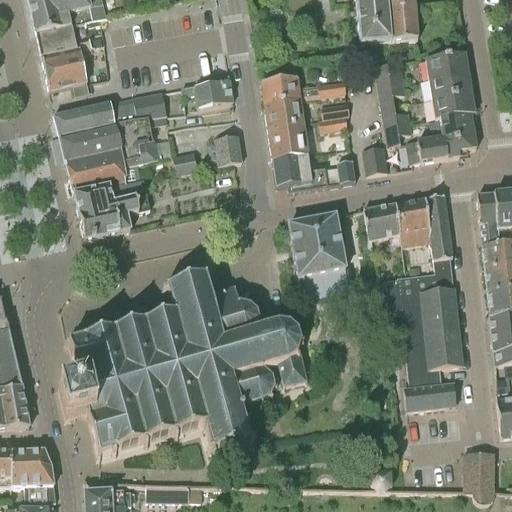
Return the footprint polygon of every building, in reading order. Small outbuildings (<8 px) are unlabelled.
[(35,40),(84,29),(105,24),(99,0),(26,0),(33,26),(35,40)] [(385,16),(412,14),(410,0),(353,0),(355,16),(385,14),(385,16)] [(385,14),(355,16),(358,51),(389,48),(415,45),(412,14),(385,16),(385,14)] [(35,40),(41,63),(77,55),(78,61),(91,58),(90,53),(89,46),(88,46),(74,49),(72,39),(85,35),(84,29),(35,40)] [(93,45),(89,46),(90,53),(94,52),(101,50),(99,44),(93,45)] [(80,66),(78,61),(77,55),(41,63),(41,64),(48,98),(49,98),(49,97),(72,92),(74,102),(86,99),(84,89),(81,74),(86,73),(86,72),(92,71),(90,65),(85,66),(85,65),(80,66)] [(427,86),(466,80),(463,59),(424,65),(427,86)] [(376,94),(401,90),(399,79),(387,81),(386,71),(373,73),(376,94)] [(466,80),(427,86),(431,105),(469,99),(466,80)] [(263,113),(287,109),(298,107),(310,105),(317,104),(315,91),(308,92),(297,94),(296,83),(259,89),(263,113)] [(194,93),(181,95),(182,102),(195,100),(198,115),(231,109),(228,87),(194,93)] [(317,104),(344,100),(342,87),(315,91),(317,104)] [(376,94),(379,113),(391,111),(390,103),(402,101),(401,90),(376,94)] [(147,125),(165,122),(167,122),(163,99),(132,103),(137,126),(147,125)] [(434,126),(439,125),(469,120),(472,120),(469,99),(431,105),(434,126)] [(58,142),(137,126),(132,103),(109,109),(52,121),(58,142)] [(267,143),(285,141),(284,132),(301,129),(298,107),(287,109),(263,113),(267,143)] [(341,123),(344,123),(348,122),(345,109),(319,114),(320,126),(341,123)] [(379,113),(383,133),(407,130),(406,119),(393,121),(391,111),(379,113)] [(439,125),(440,134),(439,134),(441,144),(455,142),(457,157),(458,157),(470,155),(474,155),(469,120),(439,125)] [(147,125),(148,132),(166,130),(165,122),(147,125)] [(344,123),(341,123),(320,126),(317,126),(319,139),(345,135),(344,123)] [(148,132),(147,125),(137,126),(58,142),(64,169),(151,149),(148,132)] [(267,143),(271,166),(306,161),(301,129),(284,132),(285,141),(267,143)] [(409,140),(407,130),(383,133),(386,153),(399,151),(397,142),(409,140)] [(441,144),(415,148),(404,149),(408,171),(418,169),(418,168),(458,162),(458,157),(457,157),(455,142),(441,144)] [(216,173),(240,168),(236,143),(212,146),(216,173)] [(122,173),(158,166),(154,148),(151,149),(64,169),(68,184),(122,173)] [(381,153),(371,155),(375,180),(385,179),(381,153)] [(375,180),(371,155),(361,156),(365,182),(375,180)] [(195,177),(192,159),(170,163),(175,181),(195,177)] [(326,193),(326,192),(324,175),(308,177),(306,161),(271,166),(270,166),(275,194),(286,193),(287,199),(326,193)] [(350,167),(349,168),(335,170),(338,191),(353,188),(350,167)] [(125,190),(122,173),(68,184),(72,200),(125,190)] [(142,187),(125,190),(72,200),(78,224),(77,224),(82,243),(83,248),(120,240),(119,240),(129,237),(126,222),(136,219),(148,216),(142,187)] [(479,231),(481,252),(511,248),(511,242),(511,236),(511,198),(510,198),(510,199),(492,200),(492,201),(475,202),(478,231),(479,231)] [(430,267),(431,267),(441,265),(450,264),(441,202),(423,205),(420,206),(428,249),(430,267)] [(428,249),(420,206),(394,211),(400,239),(402,253),(410,251),(428,249)] [(361,216),(366,247),(400,239),(394,211),(394,210),(361,216)] [(288,230),(286,230),(286,232),(290,254),(292,262),(296,284),(297,284),(299,284),(301,283),(305,308),(348,300),(344,275),(334,222),(288,230)] [(511,248),(481,252),(480,252),(483,274),(502,271),(511,270),(511,248)] [(387,320),(399,319),(407,395),(440,392),(440,391),(438,375),(460,373),(452,295),(445,296),(441,265),(431,267),(433,280),(418,282),(408,283),(384,285),(384,287),(379,287),(369,289),(375,328),(385,326),(384,321),(387,320)] [(486,297),(511,293),(511,270),(502,271),(483,274),(486,297)] [(417,273),(407,274),(408,283),(418,282),(417,273)] [(64,427),(85,421),(96,463),(203,433),(210,458),(250,448),(239,414),(260,408),(269,403),(273,394),(271,383),(263,376),(275,372),(281,394),(305,389),(299,363),(296,360),(299,351),(296,340),(287,332),(276,331),(254,337),(258,328),(255,318),(248,311),(237,309),(233,294),(208,300),(204,283),(164,295),(172,321),(148,327),(142,311),(142,310),(140,310),(140,312),(128,316),(127,316),(126,317),(127,317),(132,331),(66,349),(77,392),(57,397),(64,427)] [(488,321),(511,318),(511,293),(486,297),(488,321)] [(511,370),(511,318),(488,321),(494,372),(511,370)] [(11,358),(7,339),(0,340),(0,395),(20,392),(19,392),(20,392),(19,390),(17,380),(17,378),(16,378),(12,360),(12,358),(11,358)] [(508,398),(507,385),(495,385),(495,399),(508,398)] [(407,395),(401,395),(404,417),(454,412),(452,390),(440,391),(440,392),(407,395)] [(20,392),(0,395),(0,434),(27,433),(20,393),(20,392)] [(511,442),(511,404),(495,407),(499,444),(511,442)] [(42,456),(10,458),(9,492),(23,492),(23,510),(35,510),(54,509),(52,492),(49,473),(42,456)] [(0,492),(9,492),(10,458),(0,458),(0,492)] [(461,499),(472,499),(473,504),(477,508),(482,510),(487,509),(491,505),(492,500),(493,461),(470,460),(462,460),(461,473),(461,499)] [(388,492),(388,479),(370,479),(370,492),(376,498),(383,498),(388,492)] [(197,494),(142,493),(141,508),(197,508),(197,496),(197,494)] [(129,511),(129,499),(123,499),(123,496),(83,498),(83,511),(129,511)]
